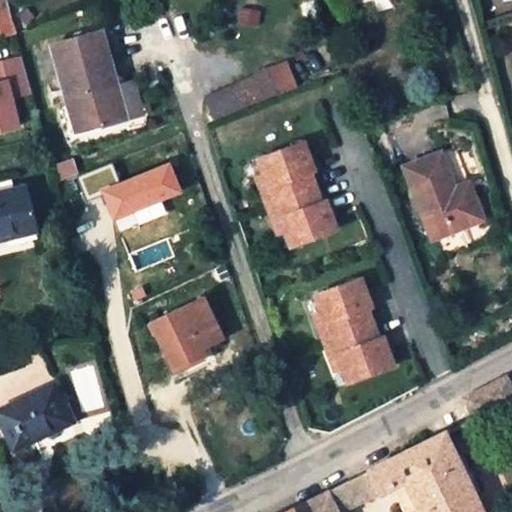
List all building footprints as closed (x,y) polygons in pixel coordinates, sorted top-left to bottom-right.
[(0,0),(0,38),(17,32),(7,0),(0,0)] [(345,0),(348,9),(376,0),(345,0)] [(102,34),(55,47),(79,133),(127,121),(102,34)] [(0,131),(22,125),(14,96),(33,91),(23,56),(0,62),(0,131)] [(268,73),(205,97),(215,122),(277,98),(268,73)] [(315,169),(304,141),(258,159),(268,186),(261,189),(273,221),(280,218),(291,245),(337,228),(326,199),(322,201),(310,171),(315,169)] [(484,227),(474,196),(458,201),(455,190),(443,158),(407,170),(433,245),(484,227)] [(72,160),(56,165),(61,180),(77,175),(72,160)] [(169,164),(119,184),(111,165),(81,177),(89,198),(103,192),(114,220),(180,194),(169,164)] [(458,201),(474,196),(470,185),(455,190),(458,201)] [(28,187),(0,193),(0,240),(39,232),(28,187)] [(371,303),(360,274),(314,292),(324,320),(317,322),(329,354),(336,351),(347,379),(393,361),(382,333),(378,334),(367,305),(371,303)] [(200,291),(147,318),(170,366),(207,348),(206,341),(222,333),(200,291)] [(467,405),(475,421),(511,402),(511,387),(509,382),(507,378),(465,399),(467,405)] [(0,419),(13,450),(36,439),(35,436),(69,420),(54,385),(0,409),(0,419)] [(483,511),(446,435),(369,473),(381,499),(408,486),(420,511),(483,511)] [(329,493),(338,511),(354,511),(381,499),(369,473),(329,493)] [(293,511),(338,511),(329,493),(293,511)]
